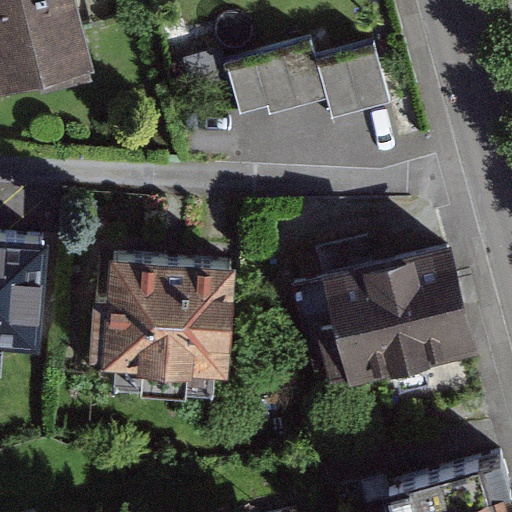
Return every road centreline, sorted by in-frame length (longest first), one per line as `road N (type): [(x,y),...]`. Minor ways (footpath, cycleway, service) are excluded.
road 1 (residential): [(484,166),(419,185),(0,153)]
road 2 (residential): [(441,0),(484,166)]
